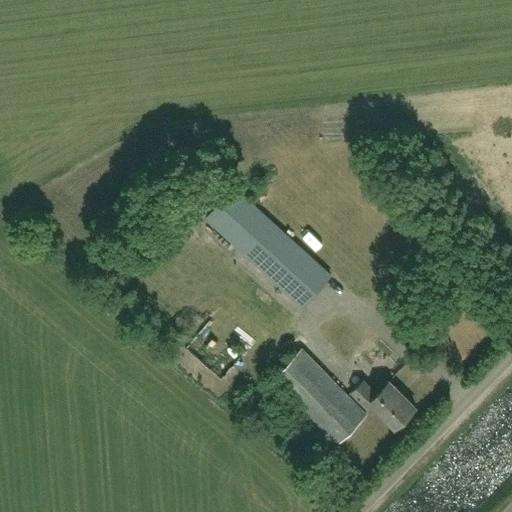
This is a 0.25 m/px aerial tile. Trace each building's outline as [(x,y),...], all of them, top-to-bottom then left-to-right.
[(206,216),(303,305),(330,275),(233,186),(206,216)] [(119,243),(105,258),(114,265),(127,251),(119,243)] [(385,308),(401,322),(417,304),(401,290),(385,308)] [(367,413),(302,347),(270,378),(335,444),(367,413)] [(364,378),(351,390),(370,409),(374,405),(395,426),(415,406),(390,379),(377,392),(364,378)]
